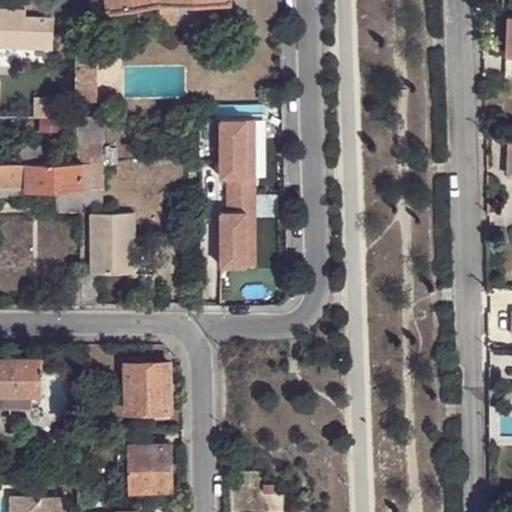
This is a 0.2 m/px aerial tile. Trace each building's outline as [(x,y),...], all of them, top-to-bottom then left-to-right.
[(0,45),(52,48),(54,0),(23,0),(23,8),(0,6),(0,45)] [(107,0),(109,10),(160,4),(228,4),(229,4),(228,0),(107,0)] [(277,0),(235,0),(236,21),(278,21),(277,0)] [(228,24),(228,4),(160,4),(160,24),(228,24)] [(511,52),(511,14),(505,14),(503,52),(511,52)] [(94,55),(76,55),(76,102),(94,102),(94,55)] [(31,97),(31,114),(66,114),(66,98),(31,97)] [(220,227),(221,266),(256,266),(255,176),(245,176),(244,120),(219,121),(219,163),(226,163),(227,178),(227,212),(227,227),(220,227)] [(244,120),(245,176),(255,176),(254,120),(244,120)] [(77,131),(77,141),(100,142),(101,132),(77,131)] [(54,162),(25,161),(25,185),(26,190),(55,189),(56,189),(66,189),(80,189),(101,187),(101,185),(101,163),(101,149),(100,142),(77,141),(77,162),(54,162)] [(14,144),(14,161),(25,161),(54,162),(53,145),(14,144)] [(101,163),(107,166),(116,166),(115,149),(101,149),(101,163)] [(0,185),(10,185),(25,185),(25,161),(14,161),(0,160),(0,185)] [(80,189),(80,201),(101,200),(101,187),(80,189)] [(56,189),(55,189),(55,204),(80,204),(80,201),(80,189),(66,189),(66,193),(65,195),(58,195),(56,193),(56,189)] [(91,273),(134,273),(134,213),(92,213),(91,273)] [(65,304),(81,304),(81,275),(65,275),(65,304)] [(81,304),(97,304),(96,275),(81,275),(81,304)] [(60,344),(48,344),(48,356),(59,355),(60,344)] [(0,391),(30,391),(39,391),(41,391),(41,355),(0,354),(0,391)] [(125,410),(167,410),(167,389),(172,389),(172,368),(167,368),(166,361),(125,361),(125,410)] [(30,402),(30,391),(0,391),(0,405),(30,405),(30,402)] [(30,391),(30,402),(39,403),(39,391),(30,391)] [(128,445),(129,489),(168,488),(168,444),(128,445)] [(13,494),(13,511),(66,511),(67,495),(44,495),(13,494)]
